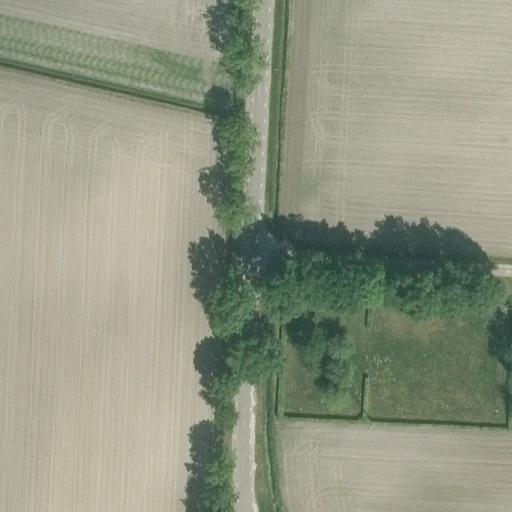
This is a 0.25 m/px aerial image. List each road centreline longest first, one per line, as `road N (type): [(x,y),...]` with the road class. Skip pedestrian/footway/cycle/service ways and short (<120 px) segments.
road 1 (unclassified): [(511,271),(250,258)]
road 2 (unclassified): [(250,258),(263,0)]
road 3 (unclassified): [(243,511),(250,258)]
